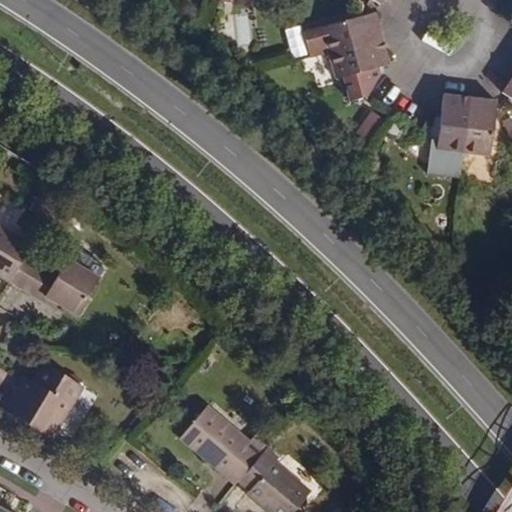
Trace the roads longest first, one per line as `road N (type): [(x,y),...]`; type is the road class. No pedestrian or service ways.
road 1 (secondary): [(511,439),(332,248),(241,167),(16,0)]
road 2 (secondary): [(0,67),(181,200),(297,305),(489,511)]
